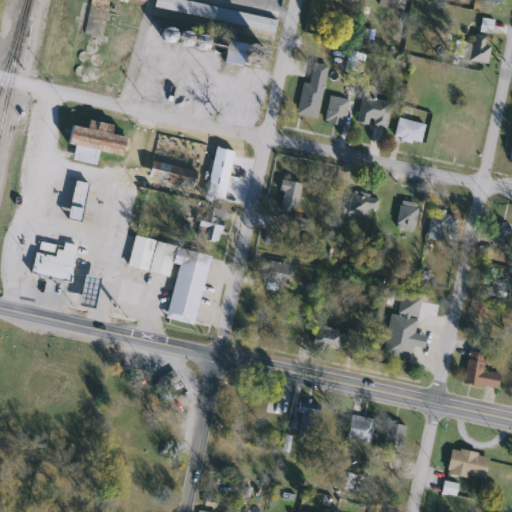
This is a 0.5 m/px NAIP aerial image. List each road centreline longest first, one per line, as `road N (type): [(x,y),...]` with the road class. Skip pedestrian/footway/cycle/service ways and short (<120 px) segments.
road 1 (residential): [(11,81),(511,190)]
road 2 (residential): [(511,42),(410,511)]
road 3 (residential): [(296,0),(214,357)]
road 4 (secondary): [(511,418),(214,357)]
road 5 (secondary): [(214,357),(0,310)]
road 6 (secondary): [(214,357),(180,511)]
